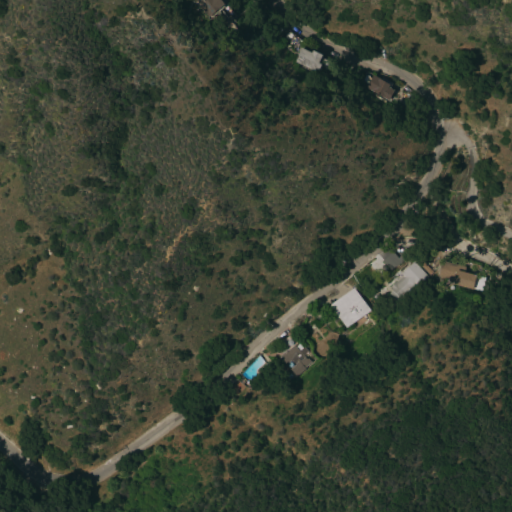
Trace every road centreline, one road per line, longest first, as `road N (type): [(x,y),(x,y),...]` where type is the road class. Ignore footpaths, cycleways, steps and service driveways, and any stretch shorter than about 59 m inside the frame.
road 1 (residential): [(0,436),(53,475),(93,480),(423,197),(443,142),(411,85),(313,42),(254,0)]
road 2 (residential): [(511,238),(472,214),(465,144),(433,125)]
